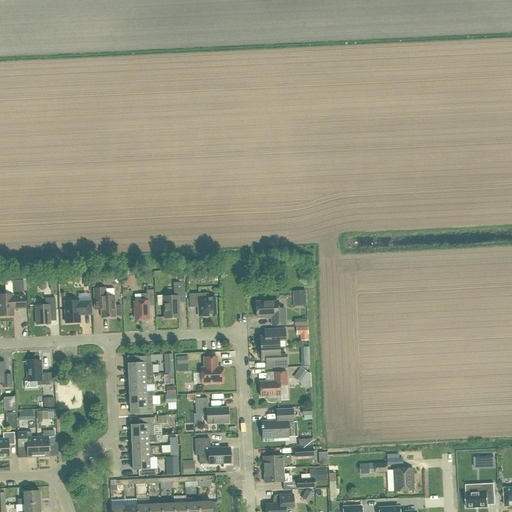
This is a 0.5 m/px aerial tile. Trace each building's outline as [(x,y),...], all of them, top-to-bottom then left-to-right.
[(13,293),(23,292),(22,281),(12,282),(13,293)] [(164,319),(179,318),(178,298),(185,298),(184,283),(173,283),(174,297),(163,297),(164,319)] [(115,317),(115,315),(122,315),(121,306),(115,306),(114,297),(105,297),(105,288),(93,289),(94,301),(94,310),(101,310),(101,318),(115,317)] [(134,302),(135,320),(148,319),(147,306),(153,306),(152,290),(146,291),(146,295),(140,295),(141,302),(134,302)] [(294,302),(305,302),(304,291),(294,292),(294,302)] [(208,299),(207,293),(189,294),(189,308),(200,307),(201,317),(208,316),(208,314),(215,314),(215,299),(208,299)] [(12,297),(12,295),(0,295),(0,316),(13,316),(13,309),(25,309),(25,296),(12,297)] [(36,325),(50,324),(49,310),(55,310),(55,298),(45,299),(45,306),(35,306),(36,325)] [(78,302),(78,301),(64,302),(65,323),(79,323),(79,315),(91,314),(90,302),(78,302)] [(278,309),(277,301),(255,303),(256,318),(271,317),(272,325),(285,325),(284,309),(278,309)] [(258,349),(279,348),(279,341),(285,341),(285,329),(264,330),(264,336),(260,337),(260,342),(257,342),(258,349)] [(279,348),(258,349),(258,356),(261,356),(261,361),(265,361),(266,367),(286,366),(286,355),(279,355),(279,348)] [(185,355),(174,356),(175,371),(186,371),(185,355)] [(137,363),(127,364),(128,375),(153,374),(151,374),(150,356),(137,357),(137,363)] [(217,368),(216,357),(204,358),(204,368),(201,368),(202,384),(222,383),(222,367),(217,368)] [(41,373),(40,361),(26,362),(27,382),(24,382),(25,388),(37,388),(37,386),(48,385),(47,373),(41,373)] [(5,375),(4,363),(0,362),(0,382),(2,382),(2,386),(11,386),(11,374),(5,375)] [(173,373),(172,364),(165,364),(165,373),(167,373),(168,373),(172,373),(173,373)] [(309,388),(308,373),(307,373),(306,373),(300,368),(295,375),(301,379),(302,388),(309,388)] [(280,401),(280,396),(279,386),(287,385),(286,372),(273,373),(273,382),(259,382),(260,397),(267,397),(267,399),(268,402),(270,402),(279,402),(280,401)] [(145,378),(153,378),(153,374),(128,375),(128,386),(146,385),(145,378)] [(129,397),(152,396),(154,396),(154,392),(146,392),(146,385),(128,386),(129,397)] [(165,395),(173,395),(173,386),(165,387),(165,395)] [(175,395),(173,395),(165,395),(166,404),(175,403),(175,395)] [(152,396),(129,397),(129,409),(140,408),(140,414),(153,414),(152,396)] [(15,410),(14,397),(4,398),(5,411),(15,410)] [(54,408),(54,398),(43,398),(44,408),(54,408)] [(207,424),(228,423),(227,408),(208,409),(207,399),(195,399),(196,414),(206,414),(207,424)] [(16,419),(30,419),(31,410),(16,410),(16,419)] [(288,441),(288,438),(287,422),(293,422),(292,410),(276,410),(277,421),(261,422),(262,439),(274,438),(274,441),(288,441)] [(5,428),(14,427),(14,412),(4,413),(5,428)] [(158,424),(167,424),(166,416),(158,417),(158,424)] [(131,437),(154,436),(153,418),(140,419),(140,425),(130,425),(131,437)] [(37,437),(38,457),(49,457),(49,443),(55,443),(54,431),(43,431),(43,437),(37,437)] [(27,458),(38,457),(37,437),(31,438),(31,432),(20,432),(17,433),(17,444),(20,444),(26,444),(27,458)] [(0,439),(0,459),(9,459),(9,445),(15,445),(14,433),(3,433),(3,439),(0,439)] [(131,448),(149,447),(148,442),(153,441),(156,439),(156,436),(154,436),(131,437),(131,448)] [(209,449),(209,439),(195,440),(195,454),(208,454),(209,464),(230,463),(229,448),(209,449)] [(132,459),(149,458),(152,457),(152,447),(149,447),(131,448),(132,459)] [(295,457),(313,456),(312,448),(294,449),(295,457)] [(264,470),(283,469),(283,462),(290,461),(290,455),(282,456),(263,457),(264,470)] [(166,457),(167,476),(178,475),(177,456),(166,457)] [(150,469),(149,458),(132,459),(132,470),(139,470),(139,476),(156,475),(156,469),(150,469)] [(494,458),(482,458),(482,468),(494,468),(494,458)] [(181,474),(193,474),(192,461),(181,461),(181,474)] [(357,473),(366,474),(366,463),(357,463),(357,473)] [(373,473),(385,472),(385,463),(372,464),(373,473)] [(327,468),(318,469),(318,481),(327,481),(327,468)] [(283,469),(264,470),(264,483),(283,482),(283,490),(297,490),(297,488),(314,487),(314,479),(291,480),(291,476),(283,476),(283,469)] [(395,492),(412,491),(411,478),(413,477),(413,469),(394,470),(395,492)] [(110,491),(116,491),(116,485),(120,485),(120,480),(109,481),(110,491)] [(466,508),(488,507),(488,497),(495,497),(494,484),(481,485),(482,493),(466,493),(466,508)] [(307,489),(303,495),(310,499),(314,494),(307,489)] [(23,505),(40,504),(39,491),(23,492),(23,499),(16,499),(16,505),(23,505)] [(265,511),(285,511),(285,507),(293,507),(293,494),(279,495),(279,504),(265,504),(265,511)] [(198,511),(198,502),(191,503),(191,499),(185,499),(185,503),(185,511),(198,511)] [(198,502),(198,511),(216,511),(216,502),(210,502),(198,502)] [(160,511),(173,511),(173,503),(161,504),(160,511)] [(173,511),(185,511),(185,503),(173,503),(173,511)]
